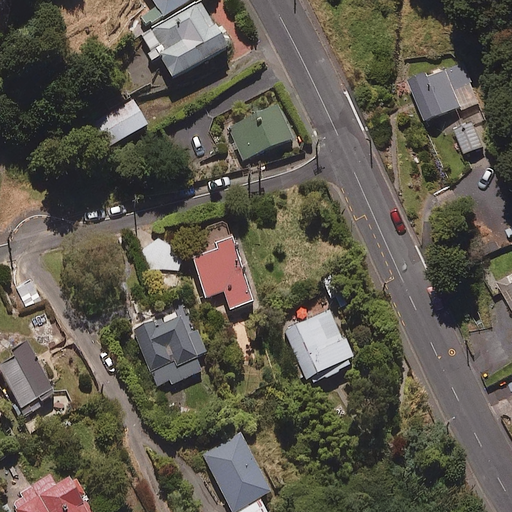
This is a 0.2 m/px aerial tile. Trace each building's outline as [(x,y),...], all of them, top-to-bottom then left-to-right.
[(151,0),(157,11),(141,20),(148,33),(205,1),(204,0),(151,0)] [(174,88),(235,56),(222,32),(218,34),(204,8),(147,38),(174,88)] [(148,33),(141,20),(136,12),(123,20),(135,40),(148,33)] [(478,104),(464,61),(412,78),(426,120),(478,104)] [(148,130),(134,102),(92,122),(106,150),(148,130)] [(176,111),(170,102),(152,114),(158,124),(176,111)] [(295,141),(279,108),(230,131),(246,164),(295,141)] [(483,144),(473,120),(456,127),(466,151),(483,144)] [(252,299),(225,218),(202,226),(209,249),(192,255),(206,296),(223,290),(229,307),(252,299)] [(160,231),(140,249),(165,278),(185,260),(160,231)] [(511,271),(497,280),(511,306),(511,271)] [(131,326),(157,384),(169,379),(171,383),(201,370),(195,356),(206,351),(184,302),(131,326)] [(351,354),(327,307),(283,329),(306,375),(321,368),(325,376),(336,370),(333,363),(351,354)] [(57,396),(28,345),(0,360),(0,371),(25,414),(57,396)] [(269,488),(239,432),(201,453),(233,511),(267,511),(258,494),(269,488)] [(90,511),(62,466),(8,499),(16,511),(90,511)]
